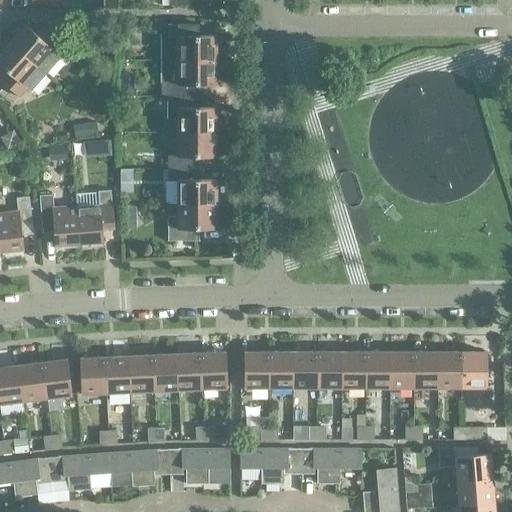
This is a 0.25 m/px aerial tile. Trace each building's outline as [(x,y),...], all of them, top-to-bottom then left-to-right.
[(216,36),(198,36),(198,24),(193,24),(161,24),(161,61),(216,61),(216,36)] [(9,42),(37,67),(46,75),(61,57),(58,54),(65,45),(47,29),(39,37),(25,25),(9,42)] [(0,52),(0,65),(5,70),(8,72),(0,81),(19,98),(27,89),(30,92),(46,75),(37,67),(9,42),(0,52)] [(216,61),(161,61),(161,97),(167,97),(199,97),(199,85),(216,85),(216,61)] [(135,83),(120,83),(120,91),(135,91),(135,83)] [(199,108),(199,97),(167,97),(167,109),(177,109),(177,133),(216,133),(216,108),(199,108)] [(96,122),(89,123),(91,136),(98,135),(96,122)] [(167,156),(167,169),(199,169),(199,157),(216,157),(216,133),(177,133),(177,156),(167,156)] [(177,181),(177,205),(216,205),(216,180),(199,180),(199,169),(167,169),(167,181),(177,181)] [(98,191),(75,193),(76,207),(79,244),(82,244),(82,247),(103,246),(101,227),(113,226),(111,190),(98,191)] [(76,207),(53,208),(52,195),(39,196),(42,229),(53,228),(55,249),(76,248),(76,244),(79,244),(76,207)] [(18,212),(0,213),(0,251),(2,251),(2,255),(23,253),(21,231),(32,230),(29,197),(16,198),(18,212)] [(216,229),(216,205),(177,205),(177,217),(167,217),(167,241),(176,241),(176,250),(192,250),(192,241),(199,241),(199,229),(216,229)] [(225,352),(200,353),(202,389),(227,388),(225,352)] [(244,388),(269,388),(269,352),(243,352),(244,388)] [(269,388),(293,388),(293,352),(269,352),(269,388)] [(293,388),(317,388),(317,352),(293,352),(293,388)] [(317,388),(341,388),(341,352),(317,352),(317,388)] [(366,388),(365,352),(341,352),(341,388),(366,388)] [(366,388),(389,388),(389,352),(365,352),(366,388)] [(389,388),(413,388),(413,352),(389,352),(389,388)] [(437,388),(437,352),(413,352),(413,388),(437,388)] [(437,388),(461,388),(461,352),(437,352),(437,388)] [(486,352),(461,352),(461,388),(486,388),(486,352)] [(202,389),(200,353),(176,354),(178,390),(202,389)] [(176,354),(152,355),(154,391),(178,390),(176,354)] [(154,391),(152,355),(128,356),(130,392),(154,391)] [(128,356),(104,357),(106,393),(130,392),(128,356)] [(106,393),(104,357),(79,358),(81,394),(106,393)] [(67,359),(42,363),(47,398),(72,395),(67,359)] [(47,398),(42,363),(18,366),(23,401),(47,398)] [(18,366),(0,367),(0,404),(23,401),(18,366)] [(196,441),(204,440),(204,427),(195,428),(196,441)] [(204,427),(204,440),(213,440),(212,427),(204,427)] [(269,440),(269,427),(260,427),(260,440),(269,440)] [(277,427),(269,427),(269,440),(277,440),(277,427)] [(317,440),(317,427),(308,427),(308,440),(317,440)] [(325,427),(317,427),(317,440),(325,440),(325,427)] [(365,440),(365,427),(356,427),(356,440),(365,440)] [(374,427),(365,427),(365,440),(373,440),(374,427)] [(405,440),(413,440),(413,427),(405,427),(405,440)] [(413,427),(413,440),(422,440),(422,427),(413,427)] [(453,427),(453,440),(461,440),(461,427),(453,427)] [(486,427),(461,427),(461,440),(486,440),(486,427)] [(147,442),(156,442),(155,429),(147,429),(147,442)] [(164,429),(155,429),(156,442),(165,441),(164,429)] [(352,430),(340,430),(341,441),(352,440),(352,430)] [(116,431),(107,432),(108,444),(117,444),(116,431)] [(99,445),(108,444),(107,432),(99,432),(99,445)] [(60,435),(52,436),(53,449),(62,448),(60,435)] [(45,450),(53,449),(52,436),(43,437),(45,450)] [(12,441),(4,442),(5,454),(14,453),(12,441)] [(478,455),(477,448),(453,448),(454,457),(478,455)] [(230,468),(229,449),(169,450),(170,475),(185,475),(185,484),(208,484),(208,468),(230,468)] [(300,475),(300,449),(239,449),(239,468),(261,468),(261,484),(284,484),(284,474),(300,475)] [(361,449),(300,449),(300,475),(317,474),(317,484),(339,484),(339,468),(361,468),(361,449)] [(154,476),(170,475),(169,450),(109,454),(110,473),(131,472),(132,487),(155,486),(154,476)] [(90,474),(110,473),(109,454),(49,458),(51,483),(67,482),(68,492),(91,490),(90,474)] [(454,457),(456,482),(492,479),(490,454),(478,455),(454,457)] [(36,485),(51,483),(49,458),(0,464),(0,483),(13,482),(15,498),(37,495),(36,485)] [(398,511),(395,468),(376,470),(378,491),(362,492),(363,511),(398,511)] [(404,477),(404,486),(417,485),(416,476),(404,477)] [(456,482),(458,506),(494,503),(492,479),(456,482)] [(418,493),(417,485),(404,486),(405,494),(418,493)] [(183,509),(231,509),(231,492),(183,491),(183,509)] [(458,506),(458,511),(494,511),(494,503),(458,506)]
